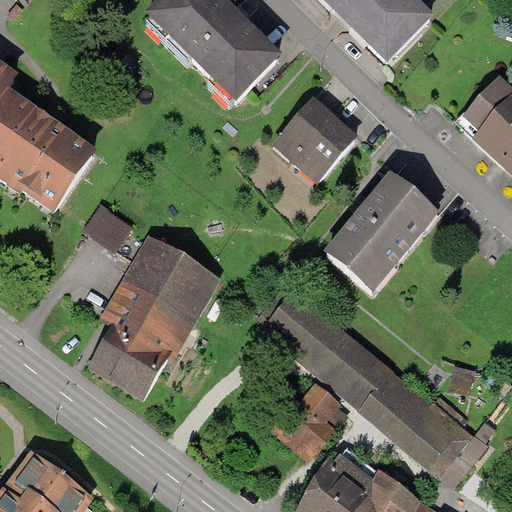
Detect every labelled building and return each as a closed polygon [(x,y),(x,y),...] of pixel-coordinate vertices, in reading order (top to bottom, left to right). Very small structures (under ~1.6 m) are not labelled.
[(237,12),(224,0),(160,0),(146,15),(236,104),(283,57),(237,12)] [(435,17),(417,0),(319,0),(340,20),(387,66),(435,17)] [(0,103),(9,91),(19,77),(0,63),(0,103)] [(511,177),(511,87),(501,77),(463,119),(479,134),(472,141),(511,177)] [(46,116),(9,91),(0,103),(0,180),(21,195),(23,193),(54,215),(98,152),(46,116)] [(317,186),(359,138),(341,123),(313,99),(272,147),(317,186)] [(440,215),(391,175),(359,212),(324,254),(373,295),(440,215)] [(109,210),(101,205),(83,231),(91,236),(90,238),(115,255),(134,229),(108,211),(109,210)] [(221,281),(148,237),(96,327),(108,333),(88,369),(143,402),(170,359),(175,361),(221,281)] [(358,413),(453,491),(488,449),(391,373),(392,371),(296,292),(262,332),(359,413),(358,413)] [(461,373),(461,402),(480,402),(479,373),(461,373)] [(290,410),(270,434),(311,466),(334,436),(324,428),(342,406),(316,386),(295,414),(290,410)] [(84,511),(94,500),(31,453),(7,486),(0,495),(0,511),(84,511)] [(416,511),(422,504),(380,473),(374,482),(341,456),(336,464),(329,458),(296,511),(416,511)]
